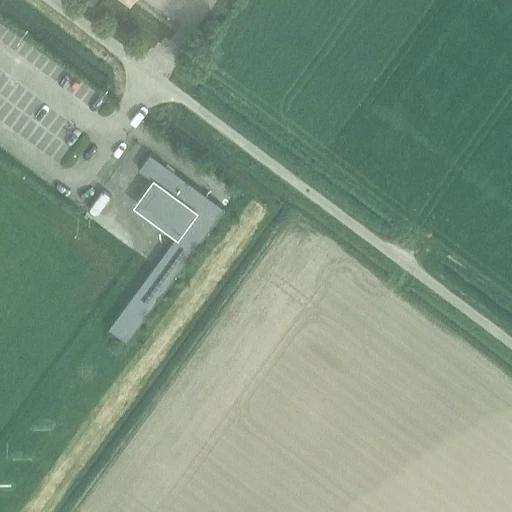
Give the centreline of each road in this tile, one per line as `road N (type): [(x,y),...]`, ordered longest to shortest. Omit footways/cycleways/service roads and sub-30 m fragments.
road 1 (track): [(154,78),(511,344)]
road 2 (unclassified): [(48,0),(154,78)]
